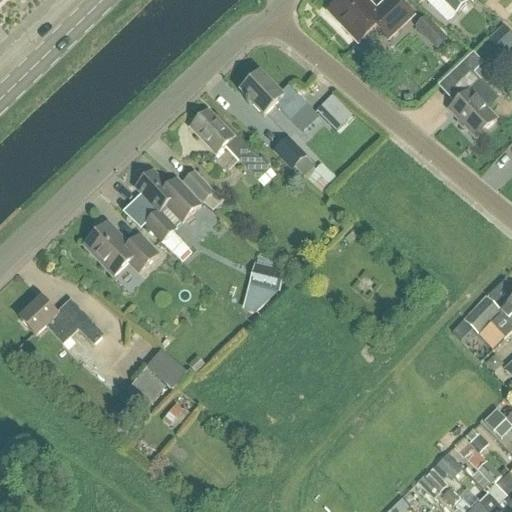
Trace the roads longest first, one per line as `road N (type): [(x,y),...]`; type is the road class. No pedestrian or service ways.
road 1 (unclassified): [(0,262),(241,33),(275,22)]
road 2 (residential): [(511,218),(275,22)]
road 3 (secondary): [(0,101),(104,0)]
